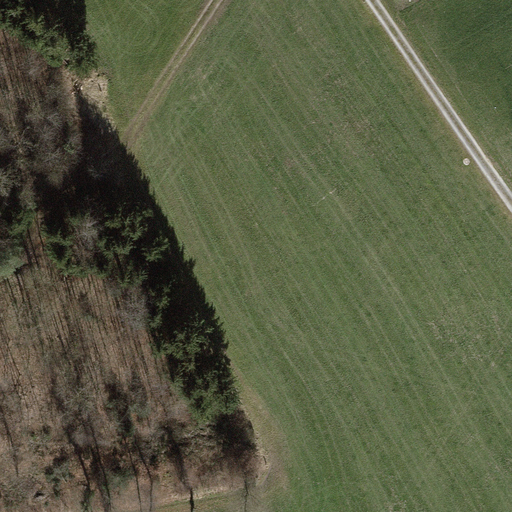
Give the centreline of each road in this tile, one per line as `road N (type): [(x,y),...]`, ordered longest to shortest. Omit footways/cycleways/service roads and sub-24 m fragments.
road 1 (track): [(215,0),(103,164),(53,200)]
road 2 (track): [(511,196),(375,0)]
